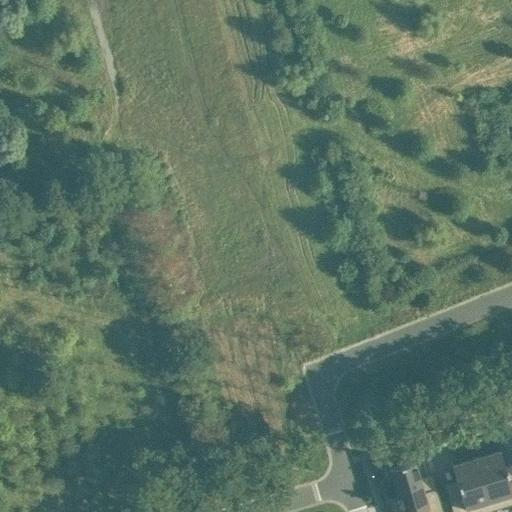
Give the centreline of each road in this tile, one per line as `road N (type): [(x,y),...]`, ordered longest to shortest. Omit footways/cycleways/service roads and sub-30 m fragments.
road 1 (residential): [(511,296),(330,365),(323,394),(350,484)]
road 2 (track): [(336,438),(511,390)]
